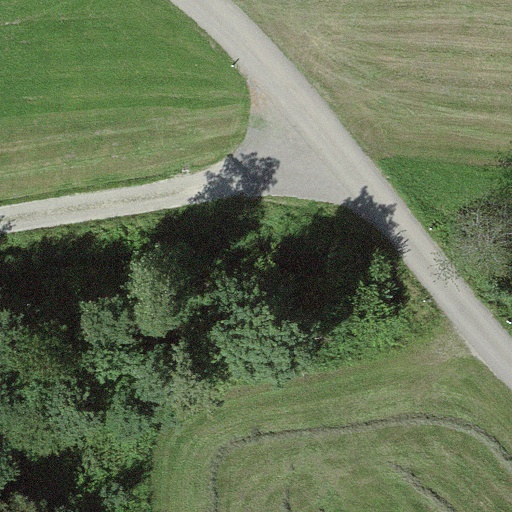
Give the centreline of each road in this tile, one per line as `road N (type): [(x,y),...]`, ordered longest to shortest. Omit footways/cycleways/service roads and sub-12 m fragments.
road 1 (unclassified): [(511,368),(323,142),(190,0)]
road 2 (track): [(323,142),(0,201)]
